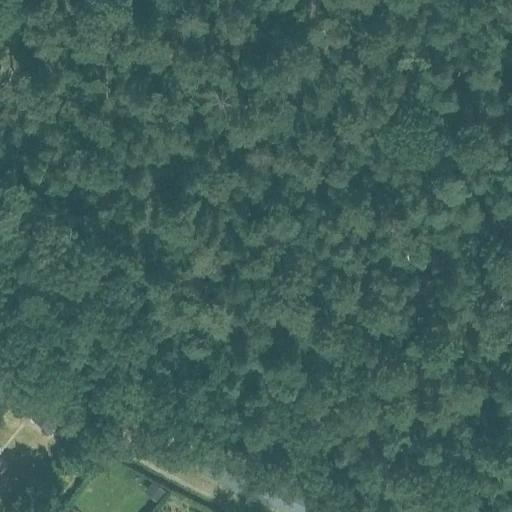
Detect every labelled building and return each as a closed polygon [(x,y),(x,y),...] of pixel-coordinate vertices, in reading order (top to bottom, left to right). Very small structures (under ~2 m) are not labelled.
[(0,335),(0,355),(2,357),(8,349),(3,346),(11,334),(4,329),(0,335)] [(29,365),(36,354),(25,347),(18,358),(29,365)] [(51,434),(84,396),(64,379),(31,418),(51,434)] [(256,463),(212,440),(208,447),(207,446),(198,464),(229,480),(244,488),(256,463)] [(272,461),(268,470),(257,492),(296,511),(349,511),(305,489),(309,479),(272,461)] [(153,480),(147,488),(159,498),(166,491),(153,480)]
